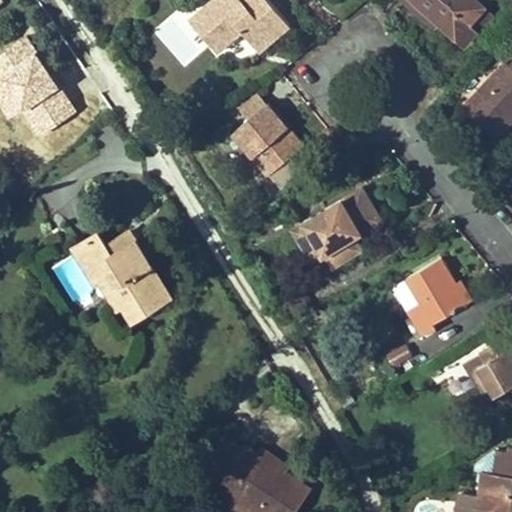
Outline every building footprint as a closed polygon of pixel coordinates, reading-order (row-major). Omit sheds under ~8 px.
[(233,0),(215,0),(193,18),(218,50),(243,29),(259,49),(289,24),(269,0),(243,0),(237,5),(233,0)] [(441,21),(417,0),(403,0),(434,28),(441,21)] [(479,0),(417,0),(441,21),(466,44),(478,29),(469,21),(485,5),(479,0)] [(494,13),(485,5),(469,21),(478,29),(494,13)] [(503,142),(511,132),(511,65),(506,60),(463,104),(484,124),(503,142)] [(248,121),(267,105),(260,96),(241,112),(248,121)] [(248,121),(234,132),(279,187),(303,168),(293,157),(303,149),(285,127),(267,105),(248,121)] [(312,160),(303,149),(293,157),(303,168),(312,160)] [(363,188),(295,228),(315,261),(328,253),(336,266),(356,254),(348,241),(355,237),(383,221),(375,208),(363,188)] [(129,230),(121,235),(127,245),(135,240),(129,230)] [(171,297),(135,240),(127,245),(121,235),(105,245),(97,232),(71,249),(92,281),(97,277),(103,274),(123,304),(129,300),(140,316),(171,297)] [(348,241),(356,254),(363,251),(355,237),(348,241)] [(449,268),(443,258),(408,278),(421,300),(405,309),(423,339),(439,330),(436,324),(470,303),(458,283),(449,268)] [(117,308),(123,304),(103,274),(97,277),(117,308)] [(421,300),(408,278),(392,287),(405,309),(421,300)] [(458,283),(470,303),(478,299),(466,279),(458,283)] [(129,300),(123,304),(133,321),(140,316),(129,300)] [(511,340),(508,335),(480,352),(481,355),(488,365),(470,376),(481,393),(490,387),(496,397),(511,388),(511,390),(511,340)] [(464,365),(470,376),(488,365),(481,355),(464,365)] [(511,511),(511,445),(511,446),(511,451),(499,449),(476,464),(476,470),(483,470),(479,501),(477,511),(511,511)] [(261,448),(256,457),(283,474),(288,465),(261,448)] [(243,449),(218,488),(230,496),(256,511),(295,511),(309,490),(283,474),(256,457),(243,449)] [(256,511),(230,496),(226,503),(240,511),(256,511)] [(477,511),(479,501),(467,500),(465,511),(477,511)]
